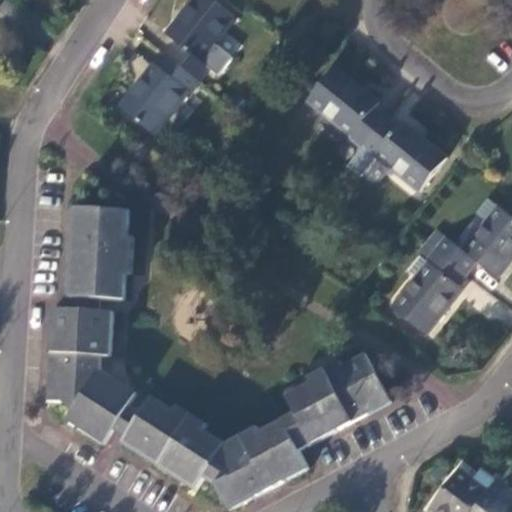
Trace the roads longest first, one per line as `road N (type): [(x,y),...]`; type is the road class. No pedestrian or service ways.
road 1 (residential): [(12,287),(29,125),(106,0)]
road 2 (residential): [(7,511),(12,287)]
road 3 (residential): [(511,368),(470,417),(353,480)]
